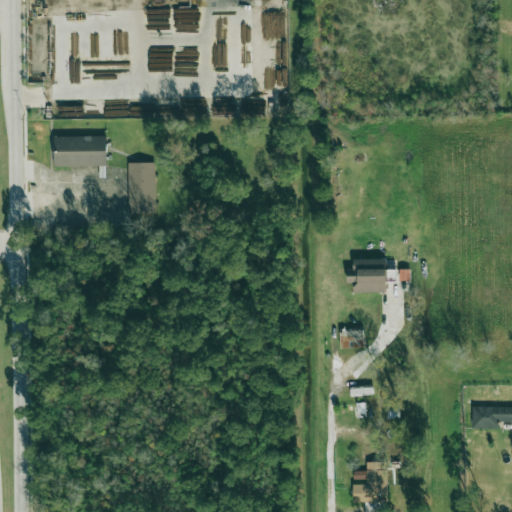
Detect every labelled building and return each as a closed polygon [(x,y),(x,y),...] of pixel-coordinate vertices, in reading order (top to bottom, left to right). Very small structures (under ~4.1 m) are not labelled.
[(55,167),(107,166),(107,135),(54,136),(55,167)] [(155,162),(128,163),(129,213),(156,213),(155,162)] [(352,293),(387,292),(387,259),(353,259),(353,269),(347,269),(347,283),(352,283),(352,293)] [(363,330),(340,330),(341,348),(364,347),(363,330)] [(472,429),(499,429),(499,422),(511,421),(511,406),(472,406),(472,429)] [(387,470),(353,471),(353,482),(353,501),(387,501),(387,470)] [(365,511),(378,511),(378,501),(365,502),(365,511)]
